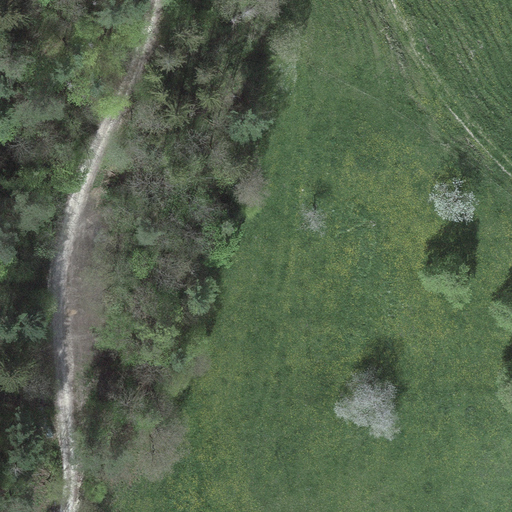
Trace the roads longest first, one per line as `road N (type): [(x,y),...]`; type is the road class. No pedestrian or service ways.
road 1 (track): [(69,511),(72,257),(85,184),(153,0)]
road 2 (track): [(387,0),(445,85),(511,162)]
